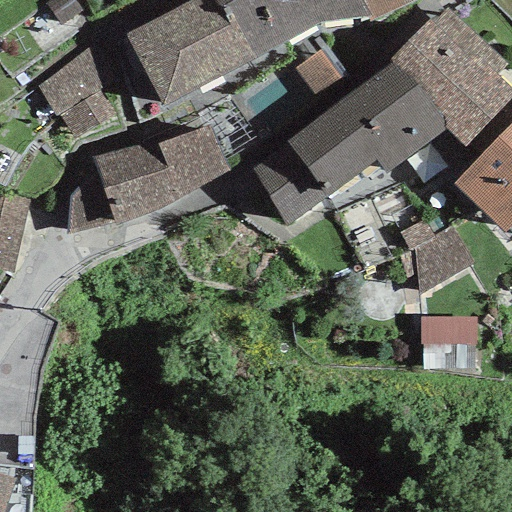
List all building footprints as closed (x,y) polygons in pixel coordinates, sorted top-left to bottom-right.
[(223,16),(212,0),(193,0),(128,35),(162,106),(255,59),(230,13),(223,16)] [(212,0),(223,16),(230,13),(255,59),(320,22),(371,19),(361,0),(212,0)] [(361,0),(371,19),(411,0),(361,0)] [(504,66),(446,9),(432,24),(427,19),(387,60),(390,64),(450,122),(444,128),(467,150),(511,104),(511,89),(496,74),(504,66)] [(87,47),(35,89),(54,117),(58,114),(72,141),(114,120),(98,92),(100,88),(87,47)] [(450,122),(390,64),(285,142),(288,147),(252,172),(285,226),(376,162),(384,172),(444,128),(450,122)] [(511,222),(511,123),(453,184),(503,232),(511,222)] [(159,143),(91,157),(97,178),(112,227),(176,201),(229,173),(205,126),(159,143)] [(112,227),(97,178),(76,192),(70,199),(68,233),(112,227)] [(0,271),(11,274),(18,242),(27,202),(0,196),(0,271)] [(423,221),(398,233),(406,251),(413,249),(419,295),(472,262),(450,228),(433,237),(423,221)] [(418,318),(418,346),(474,346),(474,318),(418,318)] [(0,511),(1,511),(12,480),(0,475),(0,511)]
